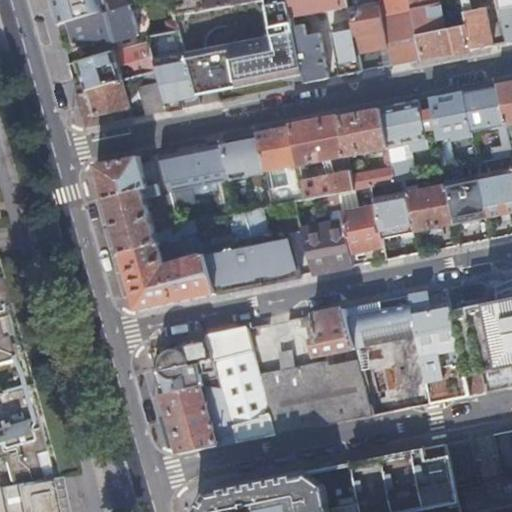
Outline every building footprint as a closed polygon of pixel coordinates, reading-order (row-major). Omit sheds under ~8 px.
[(48,0),(57,28),(67,24),(109,12),(105,0),(48,0)] [(170,0),(158,0),(169,33),(179,31),(177,23),(175,17),(173,12),(170,0)] [(170,0),(173,12),(175,17),(182,16),(206,11),(204,0),(170,0)] [(204,0),(206,11),(263,0),(204,0)] [(271,37),(279,79),(292,77),(305,74),(296,28),(294,19),(290,0),(263,0),(272,37),(271,37)] [(348,0),(290,0),(294,19),(350,8),(348,0)] [(348,0),(350,8),(353,22),(359,55),(374,52),(389,49),(382,16),(379,0),(348,0)] [(389,49),(389,50),(392,67),(407,64),(423,61),(420,44),(413,10),(411,0),(379,0),(382,16),(389,49)] [(411,0),(413,10),(420,44),(423,61),(450,55),(472,51),(467,26),(445,30),(444,24),(453,22),(457,15),(455,5),(448,0),(439,2),(438,0),(411,0)] [(486,8),(472,11),(469,0),(462,0),(465,13),(466,18),(467,26),(472,51),(487,48),(494,47),(487,14),(486,8)] [(511,0),(497,0),(507,44),(511,43),(511,0)] [(109,12),(67,24),(74,48),(111,38),(112,44),(139,36),(130,6),(116,10),(109,12)] [(359,55),(353,22),(346,24),(347,31),(332,34),(340,77),(363,73),(359,55)] [(296,28),(305,74),(306,84),(331,79),(322,34),(309,36),(306,26),(296,28)] [(155,72),(157,77),(159,85),(166,112),(172,111),(163,75),(173,72),(183,109),(200,105),(197,95),(185,54),(179,31),(169,33),(146,38),(148,43),(155,72)] [(271,37),(185,54),(197,95),(214,92),(279,79),(271,37)] [(115,52),(78,63),(82,78),(86,93),(123,82),(118,64),(135,59),(140,76),(155,72),(148,43),(115,52)] [(113,123),(120,121),(133,119),(123,82),(86,93),(76,96),(80,112),(85,128),(113,123)] [(511,83),(497,86),(505,126),(511,124),(511,83)] [(166,112),(159,85),(139,90),(146,116),(166,112)] [(480,90),(462,93),(471,135),(496,130),(500,147),(489,150),(491,160),(511,156),(506,134),(505,126),(497,86),(480,90)] [(462,93),(446,96),(428,100),(430,111),(434,129),(437,143),(442,170),(453,168),(449,143),(453,143),(472,139),(471,135),(462,93)] [(397,106),(380,110),(395,183),(404,181),(413,179),(408,152),(428,148),(424,131),(434,129),(430,111),(421,113),(419,102),(397,106)] [(339,118),(348,157),(349,166),(383,159),(384,165),(387,164),(388,169),(352,177),(355,191),(371,187),(395,183),(380,110),(360,114),(339,118)] [(316,122),(290,128),(298,167),(348,157),(339,118),(316,122)] [(272,131),(255,135),(271,207),(297,202),(306,201),(302,183),(298,167),(290,128),(272,131)] [(246,177),(253,211),(263,209),(271,207),(255,135),(240,138),(218,142),(230,180),(246,177)] [(159,154),(173,206),(195,202),(192,188),(230,180),(218,142),(171,152),(159,154)] [(116,237),(121,255),(179,239),(181,238),(178,226),(155,234),(146,200),(160,196),(151,163),(142,165),(140,158),(125,161),(96,166),(112,222),(116,237)] [(453,168),(442,170),(445,183),(473,177),(471,164),(453,168)] [(511,169),(479,176),(488,219),(504,216),(511,214),(511,169)] [(302,183),(306,201),(322,197),(338,194),(355,191),(352,177),(351,173),(302,183)] [(445,186),(453,226),(472,222),(488,219),(479,176),(473,177),(445,183),(445,186)] [(418,192),(407,194),(415,234),(428,231),(438,229),(439,236),(443,235),(442,228),(453,226),(445,186),(430,189),(429,185),(417,187),(418,192)] [(338,194),(322,197),(325,212),(329,215),(331,214),(342,212),(341,209),(338,194)] [(374,201),(375,208),(383,245),(394,243),(416,238),(415,234),(407,194),(374,201)] [(346,208),(341,209),(342,212),(344,222),(350,254),(367,250),(383,247),(383,245),(375,208),(348,213),(346,208)] [(300,278),(294,254),(289,233),(269,237),(263,209),(253,211),(244,213),(265,285),(283,282),(300,278)] [(342,212),(331,214),(333,224),(344,222),(342,212)] [(205,256),(217,295),(239,291),(265,285),(244,213),(240,214),(229,216),(233,235),(212,240),(213,248),(203,250),(205,256)] [(309,217),(301,219),(303,230),(312,229),(309,217)] [(196,222),(178,226),(181,238),(199,233),(196,222)] [(312,229),(303,230),(314,276),(334,272),(353,268),(350,254),(344,222),(333,224),(312,229)] [(173,304),(217,295),(205,256),(185,261),(179,239),(121,255),(129,283),(137,311),(173,304)] [(511,288),(490,293),(484,307),(451,314),(459,353),(462,372),(464,378),(511,368),(511,288)] [(449,303),(431,307),(428,294),(409,298),(430,405),(449,401),(467,397),(464,378),(462,372),(439,377),(436,357),(459,353),(451,314),(449,303)] [(358,359),(374,416),(402,410),(430,405),(409,298),(377,304),(345,310),(356,350),(358,359)] [(306,318),(310,340),(301,342),(305,359),(309,362),(316,360),(316,359),(356,350),(345,310),(329,314),(314,317),(306,318)] [(0,486),(44,479),(6,347),(0,326),(0,486)] [(217,447),(236,443),(254,440),(275,435),(271,418),(261,381),(253,351),(247,330),(228,334),(208,338),(219,379),(232,427),(213,431),(217,447)] [(160,362),(159,367),(154,368),(157,381),(161,395),(201,386),(204,387),(203,383),(219,379),(208,338),(186,342),(167,346),(169,351),(164,354),(161,357),(160,362)] [(261,381),(271,418),(275,435),(323,426),(374,416),(358,359),(340,364),(339,359),(261,381)] [(201,386),(161,395),(172,435),(178,455),(217,447),(201,386)] [(444,446),(453,489),(477,484),(476,480),(468,441),(444,446)] [(419,451),(339,466),(321,470),(330,511),(421,511),(456,505),(453,489),(444,446),(419,451)] [(208,492),(195,511),(330,511),(321,470),(311,472),(208,492)] [(53,511),(46,479),(44,479),(0,486),(0,511),(53,511)]
